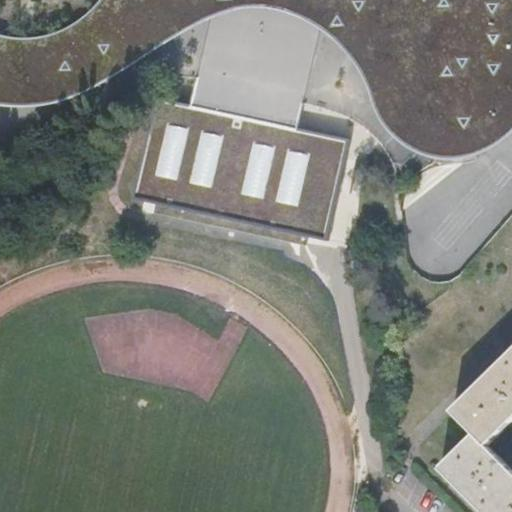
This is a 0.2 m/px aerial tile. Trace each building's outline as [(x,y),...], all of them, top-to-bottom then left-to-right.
[(511,0),(0,0),(0,105),(1,105),(40,105),(70,98),(95,86),(127,67),(170,38),(210,16),(254,6),(286,12),(321,29),(350,57),(366,83),(384,122),(395,135),(409,146),(427,154),(447,158),(466,156),(486,150),(511,128),(511,0)] [(254,6),(210,16),(190,106),(297,130),(321,29),(286,12),(254,6)] [(346,141),(297,130),(190,106),(157,99),(135,197),(324,239),(346,141)] [(301,128),(354,135),(357,113),(304,106),(301,128)] [(441,468),(485,511),(511,511),(511,468),(490,445),(511,422),(511,352),(453,411),(475,431),(441,468)]
